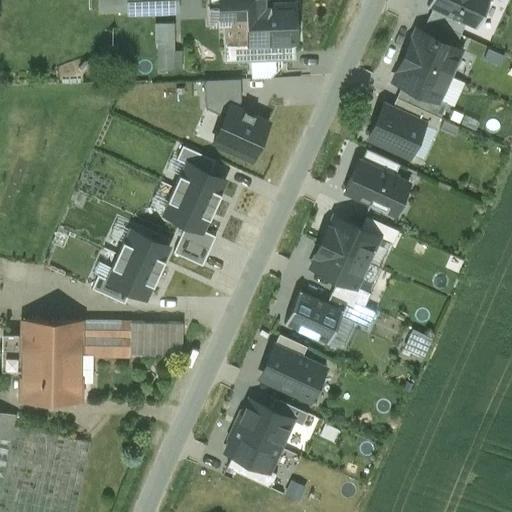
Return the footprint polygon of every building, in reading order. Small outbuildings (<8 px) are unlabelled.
[(171,0),(127,0),(128,13),(172,12),(171,0)] [(217,0),(218,1),(218,7),(228,7),(233,15),(246,15),(245,6),(245,0),(217,0)] [(476,27),(487,0),(428,0),(427,5),(432,7),(465,22),(476,27)] [(245,6),(246,15),(233,15),(229,24),(223,24),(224,60),(294,57),(294,43),(295,43),(294,4),(293,4),(293,5),(264,5),(257,6),(257,5),(253,5),(253,6),(245,6)] [(460,33),(465,22),(432,7),(427,18),(460,33)] [(454,46),(460,33),(427,18),(421,31),(454,46)] [(160,21),(160,69),(187,69),(187,47),(180,46),(181,21),(160,21)] [(448,74),(460,49),(454,46),(421,31),(416,29),(404,54),(448,74)] [(437,100),(437,98),(448,74),(404,54),(393,80),(402,84),(437,100)] [(205,106),(224,114),(229,103),(236,106),(239,99),(239,78),(204,80),(205,106)] [(437,100),(402,84),(396,96),(439,116),(446,102),(437,98),(437,100)] [(434,128),(439,116),(396,96),(391,107),(423,122),(423,123),(434,128)] [(251,159),(268,121),(236,106),(229,103),(224,114),(212,141),(251,159)] [(409,155),(423,123),(423,122),(391,107),(383,104),(368,136),(409,155)] [(186,163),(207,172),(213,159),(182,145),(176,158),(186,163)] [(394,175),(399,164),(366,149),(361,160),(394,175)] [(394,175),(361,160),(355,173),(352,171),(343,191),(368,203),(385,210),(391,197),(400,201),(409,181),(394,175)] [(186,163),(175,188),(212,205),(224,180),(207,172),(186,163)] [(201,229),(212,205),(175,188),(163,212),(186,222),(201,229)] [(321,240),(366,261),(378,236),(334,216),(329,228),(327,227),(321,240)] [(201,229),(186,222),(179,235),(208,248),(214,235),(201,229)] [(128,228),(117,254),(157,272),(168,246),(128,228)] [(208,248),(179,235),(172,250),(201,263),(208,248)] [(354,286),(355,285),(366,261),(321,240),(317,247),(319,248),(311,266),(337,278),(354,286)] [(157,272),(117,254),(106,279),(129,289),(145,297),(157,272)] [(123,302),(129,289),(106,279),(97,275),(91,287),(123,302)] [(354,286),(337,278),(331,291),(363,306),(370,292),(355,285),(354,286)] [(340,308),(326,301),(298,289),(283,322),(327,342),(339,315),(342,309),(340,308)] [(375,311),(363,306),(331,291),(326,301),(340,308),(342,309),(339,315),(367,327),(375,311)] [(80,320),(21,320),(20,400),(79,400),(79,382),(79,354),(80,320)] [(128,321),(80,320),(79,354),(91,354),(127,355),(127,354),(128,321)] [(182,323),(128,321),(127,354),(181,355),(182,323)] [(274,343),(259,377),(310,399),(325,366),(274,343)] [(91,354),(79,354),(79,382),(91,382),(91,354)] [(248,399),(236,426),(280,446),(292,420),(248,399)] [(74,511),(89,442),(13,427),(15,415),(0,411),(0,511),(74,511)] [(268,471),(269,470),(280,446),(236,426),(224,451),(232,454),(268,471)] [(268,471),(232,454),(226,467),(269,487),(276,473),(269,470),(268,471)] [(306,496),(309,486),(294,482),(291,493),(306,496)]
